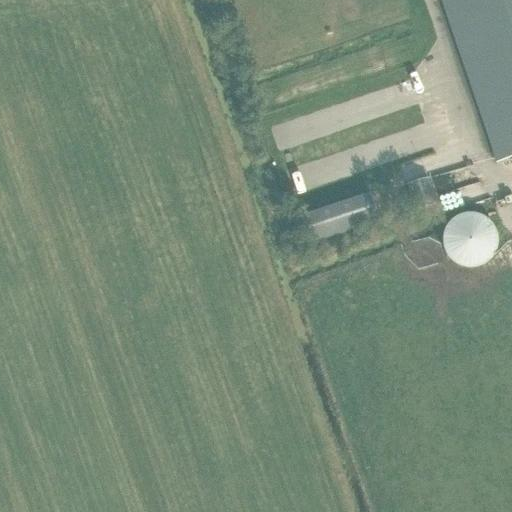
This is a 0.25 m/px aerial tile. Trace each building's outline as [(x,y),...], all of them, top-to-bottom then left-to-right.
[(511,0),(442,0),(498,162),(511,156),(511,0)] [(279,118),(265,125),(279,156),(293,149),(279,118)] [(454,170),(431,176),(436,195),(458,190),(454,170)] [(415,212),(436,205),(428,178),(406,185),(415,212)] [(301,215),(310,243),(380,221),(371,193),(301,215)] [(469,270),(474,269),(479,268),(483,266),(487,264),(491,260),(494,256),(496,252),(497,247),(498,242),(498,237),(497,233),(495,228),(492,224),(489,221),(485,218),(480,216),(476,214),(471,214),(466,214),(461,215),(457,217),(453,220),(449,223),(446,227),(444,231),(443,236),(442,240),(442,245),(443,250),(445,255),(448,259),(451,262),(455,265),(459,268),(464,269),(469,270)]
